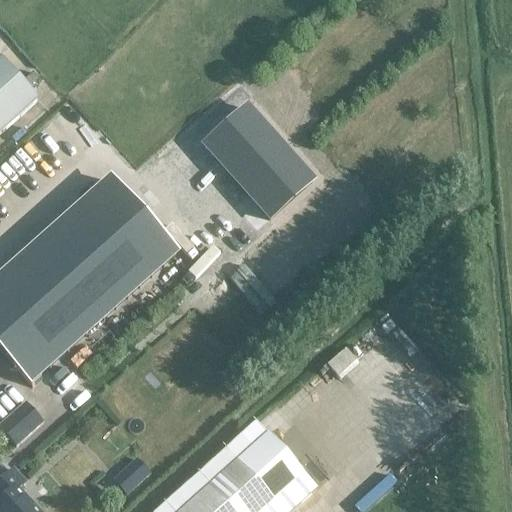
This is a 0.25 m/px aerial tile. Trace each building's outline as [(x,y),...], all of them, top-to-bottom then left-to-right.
[(0,134),(36,103),(0,63),(0,134)] [(314,173),(248,103),(208,142),(274,211),(314,173)] [(109,183),(0,280),(0,354),(29,386),(175,256),(109,183)] [(7,415),(22,403),(15,395),(0,408),(7,415)] [(43,425),(25,405),(0,426),(0,431),(16,449),(43,425)] [(292,511),(315,491),(267,438),(184,511),(292,511)] [(136,462),(114,483),(126,496),(148,475),(136,462)] [(0,511),(34,511),(16,491),(24,484),(13,472),(0,483),(0,511)]
